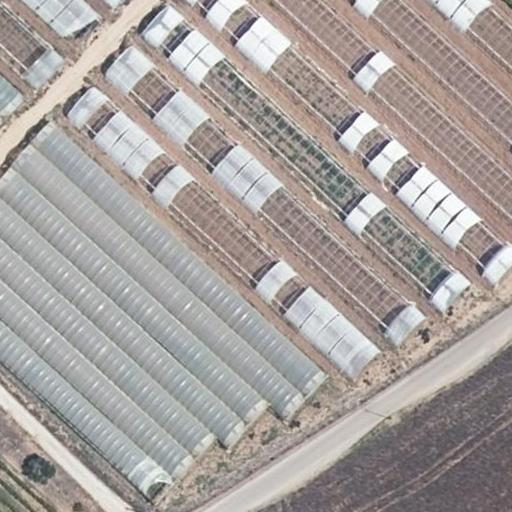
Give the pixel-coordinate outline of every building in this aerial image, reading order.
[(187,0),(251,59),(276,33),(240,0),(187,0)] [(267,0),(317,45),(337,22),(312,0),(267,0)] [(142,32),(205,87),(228,62),(165,6),(142,32)] [(102,74),(151,117),(177,88),(128,45),(102,74)] [(66,114),(137,179),(163,151),(91,86),(66,114)] [(46,123),(0,175),(0,358),(38,392),(47,383),(18,358),(26,348),(14,338),(26,324),(9,310),(32,283),(16,270),(44,238),(67,258),(75,248),(59,234),(73,217),(87,229),(102,212),(99,209),(119,185),(46,123)] [(488,281),(511,268),(511,258),(501,239),(474,254),(488,281)] [(337,347),(330,356),(353,376),(373,353),(362,343),(350,357),(337,347)]
